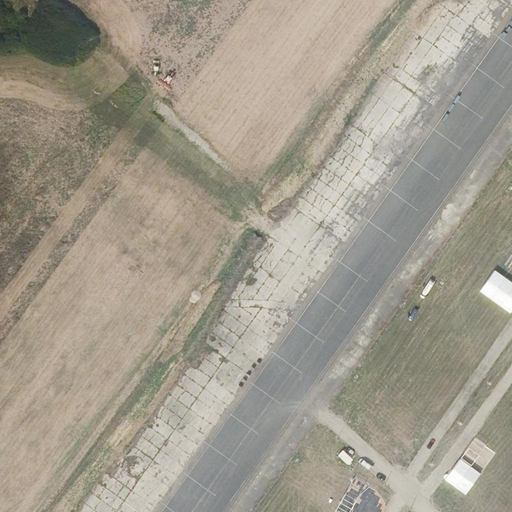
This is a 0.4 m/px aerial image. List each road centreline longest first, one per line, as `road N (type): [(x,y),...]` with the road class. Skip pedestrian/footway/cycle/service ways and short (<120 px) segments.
road 1 (track): [(511,328),(390,511)]
road 2 (track): [(288,377),(429,511)]
road 3 (track): [(418,501),(511,374)]
